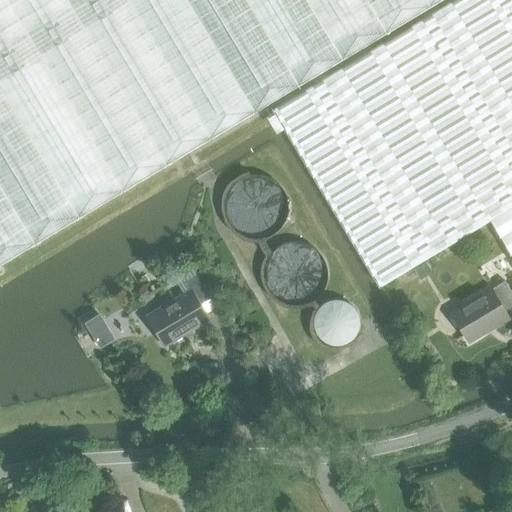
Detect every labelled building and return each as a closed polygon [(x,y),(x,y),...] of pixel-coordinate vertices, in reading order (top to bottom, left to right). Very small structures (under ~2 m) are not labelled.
[(0,0),(0,263),(442,0),(0,0)] [(511,0),(455,0),(273,109),(379,287),(381,285),(489,219),(491,223),(511,257),(511,0)] [(426,262),(414,269),(420,280),(432,272),(426,262)] [(209,320),(200,305),(212,298),(198,275),(185,283),(189,290),(146,316),(164,347),(209,320)] [(508,319),(507,316),(511,312),(511,295),(504,282),(491,290),(451,313),(468,343),(508,319)]
